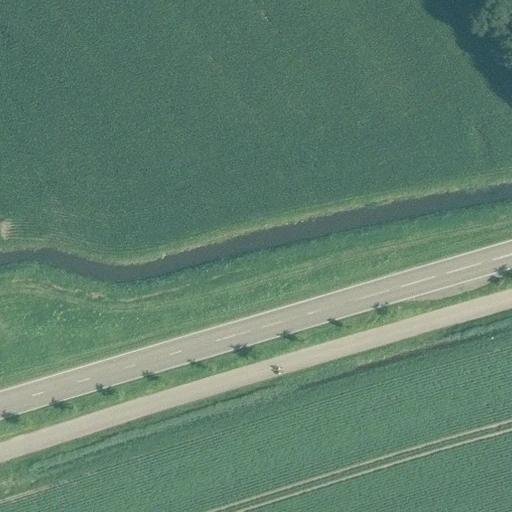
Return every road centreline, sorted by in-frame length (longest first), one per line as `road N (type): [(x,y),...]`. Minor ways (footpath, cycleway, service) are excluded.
road 1 (unclassified): [(0,452),(511,298)]
road 2 (secondary): [(0,408),(379,294)]
road 3 (secondary): [(511,242),(480,246),(379,294)]
road 4 (secondary): [(379,294),(448,292),(511,263)]
